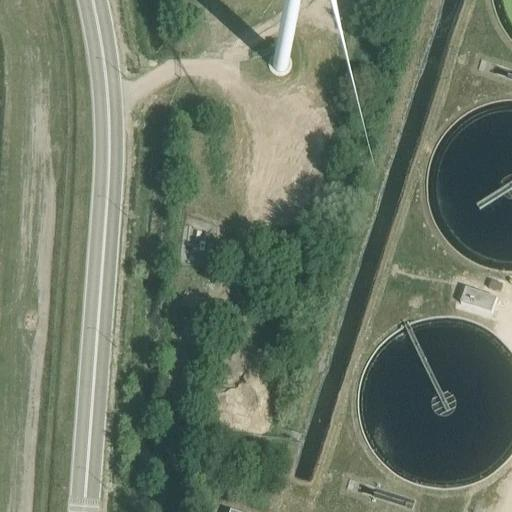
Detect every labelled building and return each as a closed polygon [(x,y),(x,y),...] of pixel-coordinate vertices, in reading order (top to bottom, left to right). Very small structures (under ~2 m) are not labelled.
[(511,0),(495,0),(496,5),(501,21),(509,35),(511,38),(511,0)] [(271,64),(271,65),(271,66),(271,67),(271,68),(271,69),(272,69),(272,70),(273,70),(273,71),(274,72),(275,72),(275,73),(276,73),(277,73),(278,74),(279,74),(280,74),(281,74),(281,73),(282,73),(283,73),(284,72),(285,72),(285,71),(286,71),(286,70),(287,69),(287,68),(288,68),(288,67),(288,66),(288,65),(288,64),(288,63),(288,62),(287,62),(287,61),(286,60),(286,59),(285,59),(285,58),(284,58),(283,57),(282,57),(281,57),(280,57),(280,56),(279,56),(278,56),(277,57),(276,57),(275,57),(275,58),(274,58),(273,59),(272,60),(272,61),(271,61),(271,62),(271,63),(271,64)] [(511,104),(510,104),(494,106),(478,111),(464,119),(452,129),(442,142),(434,157),(430,172),(429,188),(431,204),(436,219),(444,234),(454,246),(467,256),(482,263),(497,267),(511,268),(511,104)] [(501,296),(504,286),(491,283),(488,292),(501,296)] [(493,319),(498,302),(465,292),(460,309),(493,319)] [(413,483),(418,484),(429,487),(445,488),(461,486),(476,481),(490,472),(502,462),(511,449),(511,448),(511,364),(510,360),(500,348),(487,338),(473,330),(457,326),(441,324),(425,326),(410,331),(395,339),(383,349),(373,362),(366,376),(361,392),(360,408),(362,424),(367,440),(375,454),(386,466),(399,476),(413,483)]
